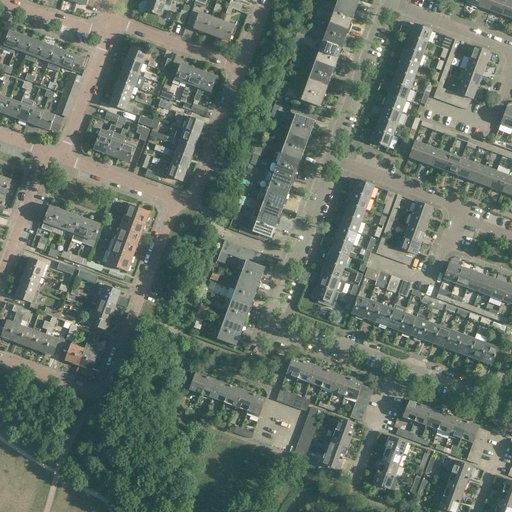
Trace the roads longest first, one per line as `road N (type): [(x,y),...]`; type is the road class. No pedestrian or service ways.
road 1 (residential): [(430,282),(458,204),(328,157)]
road 2 (residential): [(102,391),(176,200)]
road 3 (unclassified): [(328,157),(380,13),(391,6)]
road 4 (residential): [(176,200),(194,197),(241,68)]
road 5 (residential): [(62,157),(109,26)]
road 6 (residential): [(241,68),(109,26)]
road 7 (residential): [(0,281),(47,152)]
road 8 (unclassified): [(511,416),(487,391),(398,361)]
road 9 (residential): [(511,52),(391,6)]
road 10 (residential): [(176,200),(62,157)]
